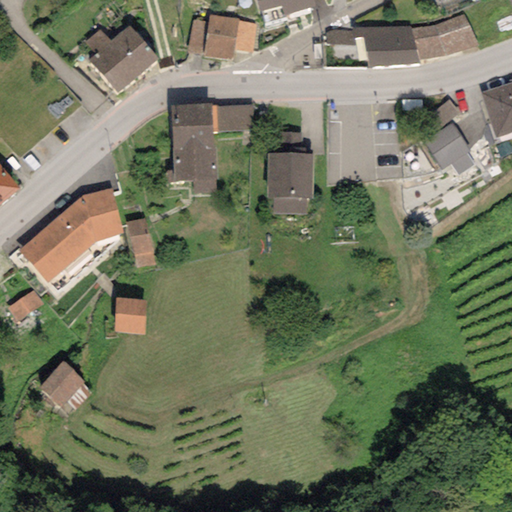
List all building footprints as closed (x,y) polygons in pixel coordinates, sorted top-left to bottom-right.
[(314,0),(254,0),(259,14),(261,13),(264,24),(285,18),(284,16),(316,7),(314,0)] [(434,26),(410,29),(418,60),(445,56),(480,46),(464,14),(434,26)] [(238,19),(209,15),(208,22),(204,54),(203,57),(232,61),(233,50),(253,52),(256,25),(237,22),(238,19)] [(187,51),(204,54),(208,22),(192,20),(187,51)] [(97,55),(89,62),(118,95),(159,60),(129,25),(113,38),(98,30),(85,41),(97,55)] [(352,28),(353,32),(354,38),(363,37),(367,69),(419,63),(418,60),(410,29),(409,26),(352,28)] [(326,34),(326,44),(354,46),(354,38),(353,32),(330,30),(326,34)] [(511,82),(480,93),(495,139),(511,133),(511,82)] [(457,113),(448,101),(425,120),(435,132),(457,113)] [(212,104),(169,106),(174,182),(192,181),(193,195),(215,194),(214,180),(216,180),(214,133),(212,107),(212,104)] [(252,105),(212,107),(214,133),(254,130),(252,105)] [(452,124),(423,142),(441,171),(451,165),(457,175),(473,166),(466,154),(469,152),(452,124)] [(275,133),(275,153),(301,154),(301,133),(275,133)] [(275,153),(267,153),(266,198),(272,199),(272,214),(305,215),(305,198),(312,198),(313,154),(301,154),(275,153)] [(0,199),(16,187),(0,167),(0,199)] [(83,196),(19,251),(47,284),(96,243),(123,234),(112,188),(83,196)] [(148,223),(128,228),(139,274),(159,269),(148,223)] [(11,311),(17,324),(44,311),(38,297),(11,311)] [(116,339),(147,340),(148,305),(117,304),(116,339)] [(84,382),(63,362),(38,389),(60,408),(84,382)]
